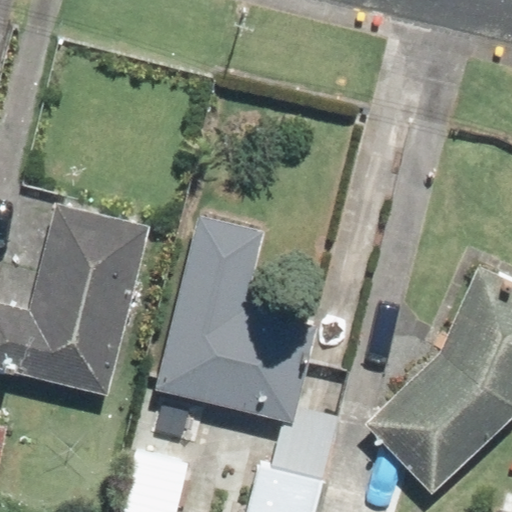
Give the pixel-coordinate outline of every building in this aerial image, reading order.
[(151,224),(65,202),(40,302),(0,291),(0,355),(110,383),(151,224)] [(244,302),(263,222),(200,207),(160,378),(299,411),(320,320),(244,302)] [(511,273),(482,262),(454,334),(368,412),(435,486),(511,412),(511,273)] [(322,511),(332,471),(341,430),(290,418),(281,460),(262,455),(249,511),(322,511)] [(175,432),(141,425),(124,504),(161,511),(183,511),(196,453),(172,448),(175,432)] [(332,471),(322,511),(381,511),(388,485),(332,471)]
